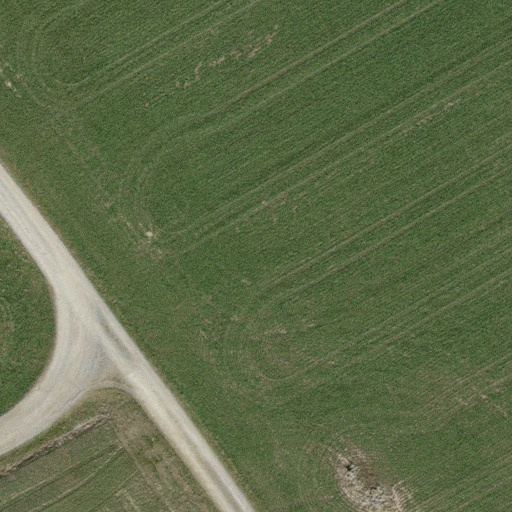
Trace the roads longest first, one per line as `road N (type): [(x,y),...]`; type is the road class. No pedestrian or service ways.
road 1 (track): [(237,511),(0,176)]
road 2 (track): [(123,349),(0,423)]
